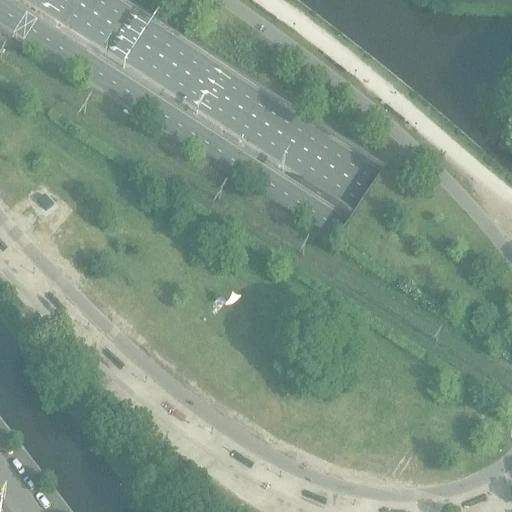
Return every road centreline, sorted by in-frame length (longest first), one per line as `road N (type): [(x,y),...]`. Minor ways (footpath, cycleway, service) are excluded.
road 1 (primary): [(0,15),(449,303),(511,355)]
road 2 (primary): [(511,286),(97,0)]
